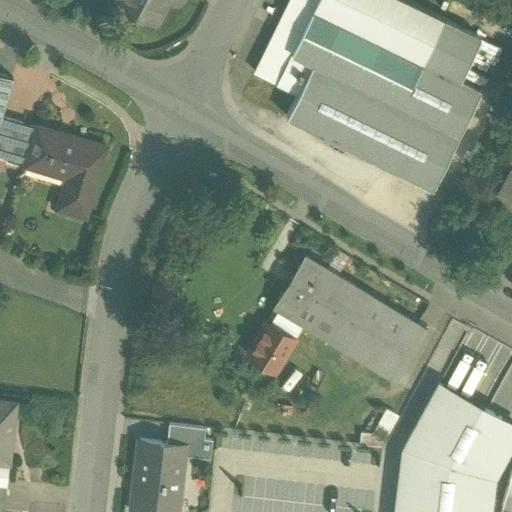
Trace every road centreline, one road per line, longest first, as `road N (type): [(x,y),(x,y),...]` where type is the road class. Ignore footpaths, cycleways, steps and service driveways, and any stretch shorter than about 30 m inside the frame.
road 1 (residential): [(180,96),(134,205),(109,307),(85,511)]
road 2 (residential): [(180,96),(511,291)]
road 3 (residential): [(0,0),(180,96)]
